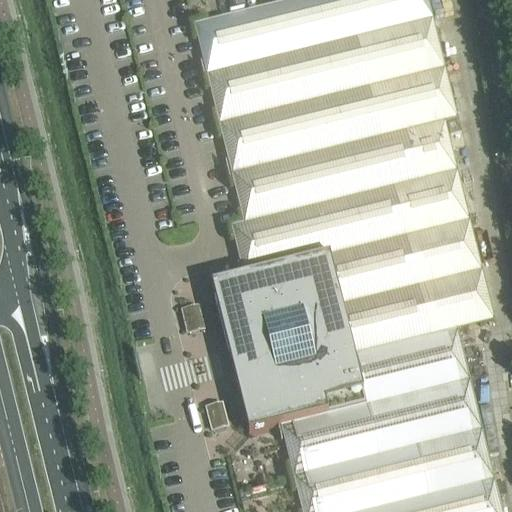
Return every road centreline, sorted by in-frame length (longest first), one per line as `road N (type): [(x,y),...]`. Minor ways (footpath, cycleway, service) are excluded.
road 1 (primary): [(75,511),(23,297)]
road 2 (unclassified): [(511,157),(488,0)]
road 3 (primary): [(0,380),(31,511)]
